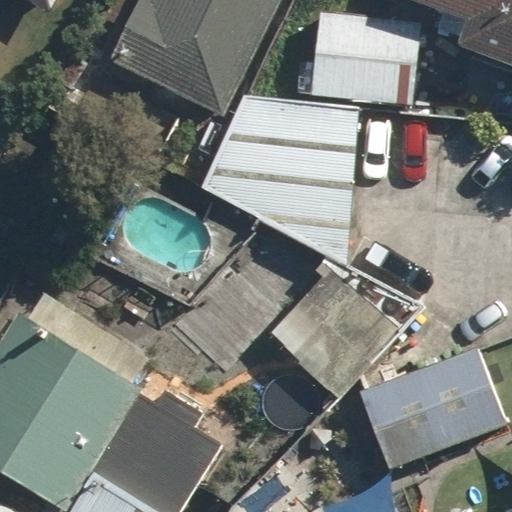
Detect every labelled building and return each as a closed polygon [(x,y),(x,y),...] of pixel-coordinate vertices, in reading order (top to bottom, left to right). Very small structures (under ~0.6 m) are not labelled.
[(12,0),(47,20),(58,0),(12,0)] [(225,121),(283,0),(147,0),(147,1),(144,0),(138,0),(107,64),(225,121)] [(511,0),(404,0),(402,8),(455,54),(511,74),(511,0)] [(418,24),(316,19),(312,104),(413,109),(418,24)] [(0,154),(21,117),(0,105),(0,154)] [(240,105),(201,190),(339,268),(347,268),(353,110),(240,105)] [(134,388),(147,368),(32,297),(0,347),(0,473),(61,511),(181,511),(224,444),(134,388)] [(473,354),(357,395),(385,474),(501,433),(473,354)] [(395,511),(396,484),(331,494),(329,511),(395,511)]
